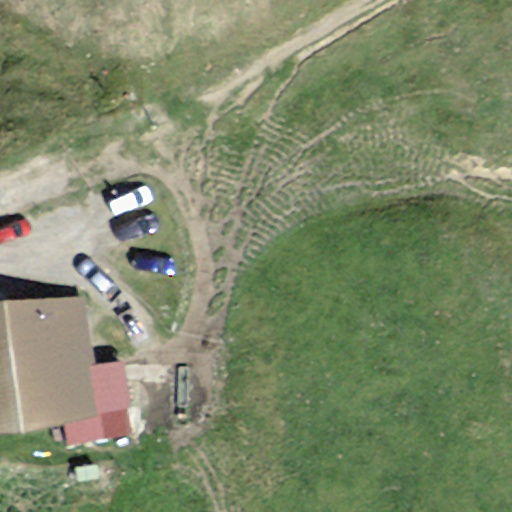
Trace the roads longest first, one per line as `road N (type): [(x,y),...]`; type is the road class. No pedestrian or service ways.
road 1 (track): [(159,119),(206,241),(207,449),(175,454),(137,323),(48,181)]
road 2 (track): [(377,0),(0,205)]
